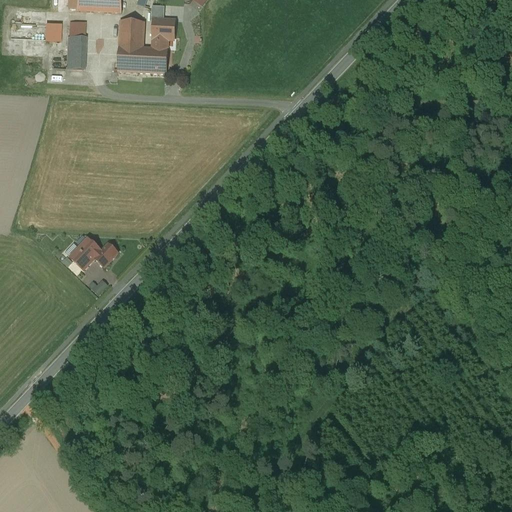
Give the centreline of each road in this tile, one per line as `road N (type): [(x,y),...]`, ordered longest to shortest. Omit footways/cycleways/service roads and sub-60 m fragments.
road 1 (unclassified): [(0,428),(405,0)]
road 2 (track): [(311,98),(511,105)]
road 3 (track): [(23,404),(101,511)]
